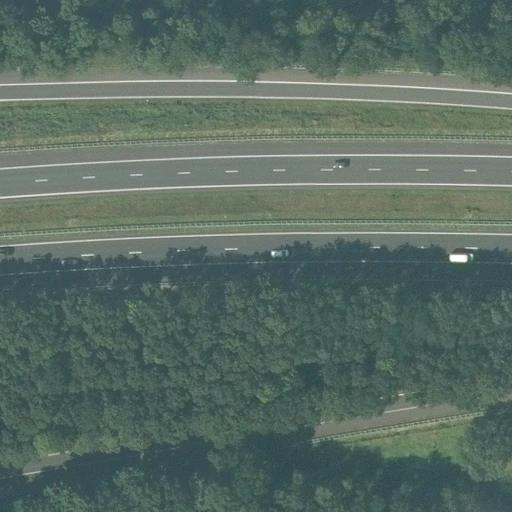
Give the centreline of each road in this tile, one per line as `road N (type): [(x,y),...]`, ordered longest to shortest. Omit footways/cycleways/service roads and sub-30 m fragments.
road 1 (motorway): [(0,474),(511,387)]
road 2 (motorway): [(0,265),(199,253),(511,252)]
road 3 (motorway): [(511,101),(299,91),(0,95)]
road 4 (motorway): [(511,169),(0,182)]
